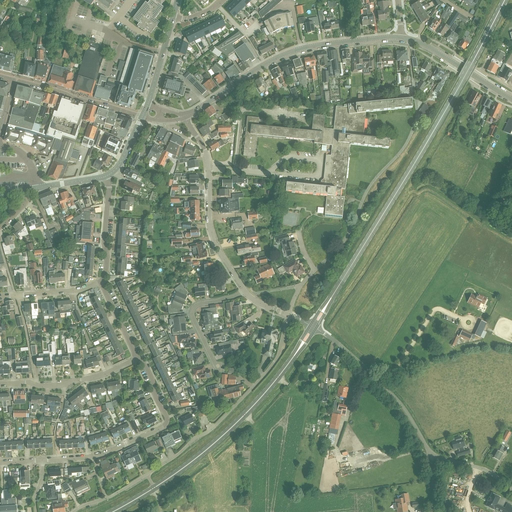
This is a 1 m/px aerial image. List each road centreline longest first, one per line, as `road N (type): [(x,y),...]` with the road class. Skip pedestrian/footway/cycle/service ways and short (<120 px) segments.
road 1 (secondary): [(326,305),(504,0)]
road 2 (residential): [(105,499),(219,422),(275,361),(288,315)]
road 3 (secondary): [(114,511),(230,429),(300,346)]
road 4 (secondary): [(184,117),(300,48),(401,38)]
road 5 (unclassified): [(429,450),(392,396),(314,328)]
road 6 (residential): [(92,457),(167,422),(138,358)]
road 7 (residential): [(0,383),(60,385),(138,358)]
road 8 (residential): [(14,79),(141,115)]
road 9 (residential): [(243,291),(211,235),(208,169)]
road 10 (secondary): [(511,99),(408,39)]
